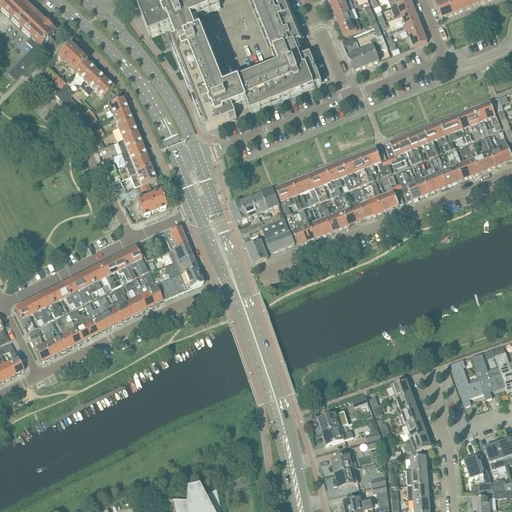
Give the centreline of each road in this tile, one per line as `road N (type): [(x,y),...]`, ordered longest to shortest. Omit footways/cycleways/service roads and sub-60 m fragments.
road 1 (secondary): [(307,511),(287,418),(214,203)]
road 2 (residential): [(264,272),(511,172)]
road 3 (secondary): [(228,287),(270,403),(296,511)]
road 4 (secondary): [(55,0),(132,77),(178,167)]
road 5 (residential): [(2,302),(183,216)]
road 6 (residential): [(38,375),(185,302),(190,314)]
road 7 (secondary): [(198,159),(165,90),(104,17)]
road 8 (residential): [(198,159),(348,98)]
